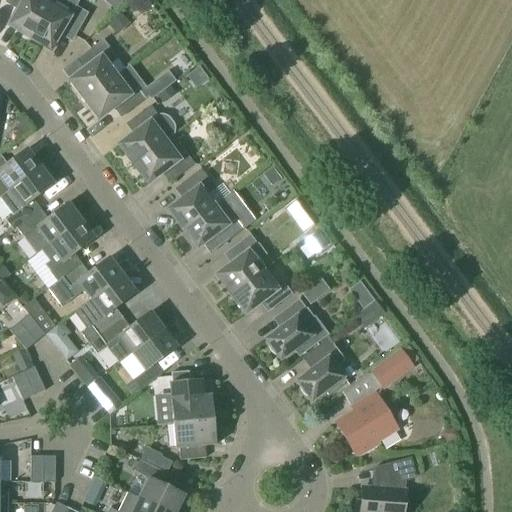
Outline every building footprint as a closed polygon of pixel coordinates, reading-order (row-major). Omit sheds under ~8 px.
[(6,27),(27,39),(48,5),(50,0),(6,0),(18,6),(6,27)] [(50,0),(48,5),(27,39),(49,52),(61,31),(73,39),(87,14),(75,7),(77,3),(71,0),(50,0)] [(119,14),(107,26),(116,36),(128,25),(119,14)] [(68,81),(82,101),(114,77),(107,67),(116,60),(102,41),(79,57),(86,67),(68,81)] [(114,77),(82,101),(97,121),(116,106),(123,116),(144,100),(137,90),(129,96),(114,77)] [(151,100),(165,90),(157,79),(143,90),(151,100)] [(156,99),(161,105),(173,96),(168,90),(156,99)] [(116,146),(131,166),(163,142),(171,136),(176,132),(176,130),(176,129),(176,127),(175,125),(174,122),(172,120),(170,119),(167,117),(165,116),(162,116),(159,116),(156,116),(149,107),(128,122),(135,132),(116,146)] [(163,142),(131,166),(146,186),(165,171),(172,181),(193,165),(186,155),(171,136),(163,142)] [(0,197),(7,192),(39,168),(25,150),(1,169),(0,167),(0,197)] [(39,168),(7,192),(20,209),(4,221),(12,231),(15,229),(35,213),(28,204),(52,185),(39,168)] [(165,211),(180,231),(212,207),(205,197),(214,190),(199,170),(177,187),(184,197),(165,211)] [(289,195),(278,202),(295,227),(305,220),(289,195)] [(15,229),(35,256),(38,254),(80,222),(67,204),(43,222),(35,213),(15,229)] [(212,207),(180,231),(195,251),(214,236),(221,246),(242,230),(235,220),(227,226),(212,207)] [(43,266),(56,283),(77,267),(69,258),(93,240),(80,222),(38,254),(46,264),(43,266)] [(214,276),(229,296),(261,272),(254,262),(263,255),(248,235),(226,252),(233,262),(214,276)] [(56,283),(44,292),(59,310),(83,292),(89,301),(121,277),(108,259),(84,277),(77,267),(56,283)] [(261,272),(229,296),(244,316),(263,301),(270,311),(291,295),(284,285),(276,291),(261,272)] [(121,277),(89,301),(72,313),(87,333),(81,337),(87,345),(118,322),(111,312),(134,294),(121,277)] [(323,296),(313,283),(300,293),(309,306),(323,296)] [(293,351),(298,357),(316,344),(303,327),(312,320),(298,300),(275,317),(283,327),(264,341),(267,346),(268,349),(269,352),(272,355),(275,357),(279,361),(293,351)] [(117,365),(130,355),(162,331),(149,313),(125,331),(118,322),(87,345),(95,354),(104,347),(117,365)] [(34,344),(43,336),(26,316),(17,324),(34,344)] [(24,351),(34,344),(17,324),(8,331),(24,351)] [(131,382),(138,392),(159,377),(152,367),(176,349),(162,331),(130,355),(143,372),(131,382)] [(295,383),(298,387),(299,391),(301,394),(304,397),(307,398),(310,403),(324,392),(328,398),(346,384),(334,368),(344,362),(327,339),(305,356),(314,368),(295,383)] [(381,388),(410,367),(400,353),(370,374),(381,388)] [(32,368),(21,373),(33,397),(43,392),(32,368)] [(169,401),(172,425),(211,421),(209,397),(202,397),(201,382),(188,383),(187,372),(170,374),(171,384),(168,385),(170,400),(169,401)] [(21,373),(20,374),(10,379),(21,402),(33,397),(21,373)] [(82,383),(86,389),(96,381),(90,374),(81,382),(82,383)] [(96,381),(86,389),(89,392),(94,398),(105,388),(98,379),(96,381)] [(335,426),(353,454),(355,453),(357,457),(378,445),(375,440),(395,429),(372,392),(350,406),(355,414),(335,426)] [(211,421),(172,425),(174,450),(177,449),(178,461),(204,459),(203,447),(214,446),(211,421)] [(41,458),(29,458),(29,484),(41,484),(41,458)] [(41,458),(41,484),(53,484),(54,458),(41,458)] [(354,511),(401,511),(403,492),(402,492),(403,482),(413,479),(409,460),(373,470),(377,483),(376,490),(361,489),(360,502),(355,502),(354,511)] [(137,499),(164,511),(175,511),(183,496),(156,483),(161,473),(138,461),(133,472),(147,479),(137,499)] [(164,511),(137,499),(131,511),(113,511),(102,506),(99,511),(164,511)]
